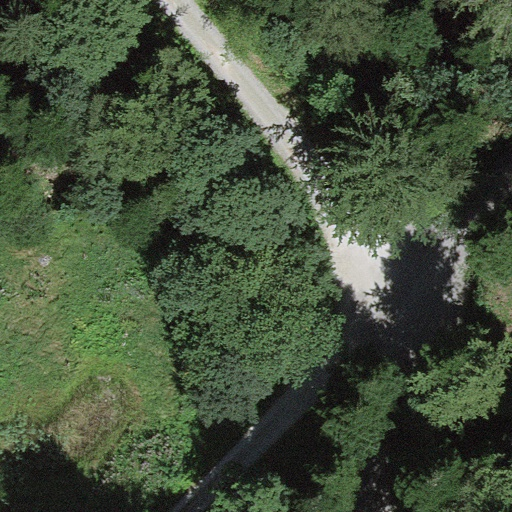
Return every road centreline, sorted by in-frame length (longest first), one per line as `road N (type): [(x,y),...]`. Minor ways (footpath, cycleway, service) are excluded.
road 1 (track): [(442,286),(360,231),(171,0)]
road 2 (track): [(442,286),(359,322),(177,511)]
